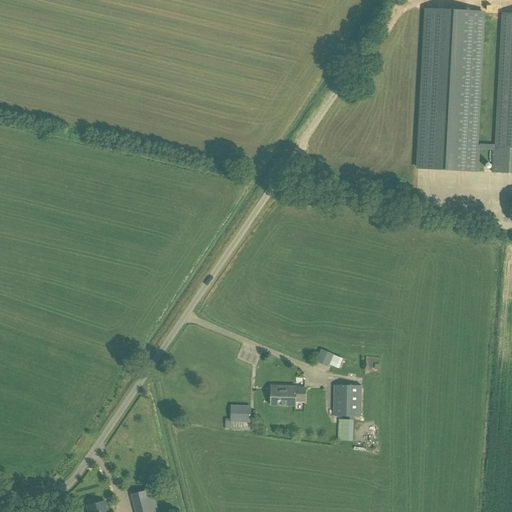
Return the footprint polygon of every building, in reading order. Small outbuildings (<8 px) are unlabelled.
[(426,10),(418,169),(477,172),(485,13),(426,10)] [(511,13),(503,13),(496,146),(493,146),(492,172),(511,173),(511,13)] [(337,367),(341,358),(321,350),(316,362),(328,367),(330,364),(337,367)] [(361,417),(361,416),(362,386),(333,385),(333,416),(361,417)] [(304,402),(304,387),(296,387),(296,386),(271,386),(270,405),(295,406),(295,402),(304,402)] [(250,423),(250,416),(250,405),(230,405),(230,420),(225,419),(225,429),(231,429),(231,423),(250,423)] [(352,442),(353,420),(339,420),(338,441),(342,441),(342,445),(348,446),(348,441),(352,442)] [(158,511),(153,488),(134,493),(138,511),(158,511)] [(114,511),(108,511),(106,502),(87,507),(88,511),(115,511),(114,511)]
